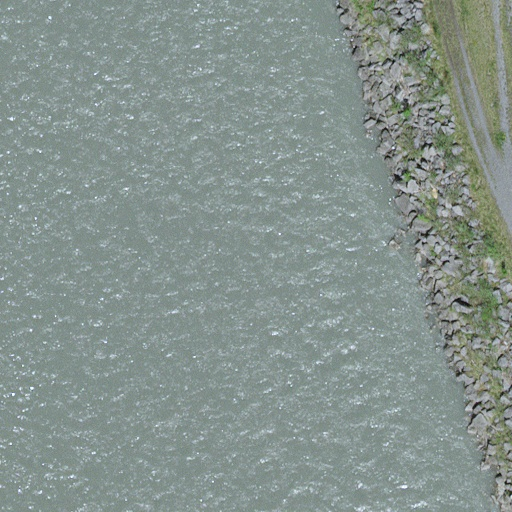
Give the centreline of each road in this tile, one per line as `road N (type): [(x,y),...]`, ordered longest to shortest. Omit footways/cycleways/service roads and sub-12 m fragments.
road 1 (track): [(511,211),(469,118),(442,0)]
road 2 (track): [(511,155),(504,0)]
